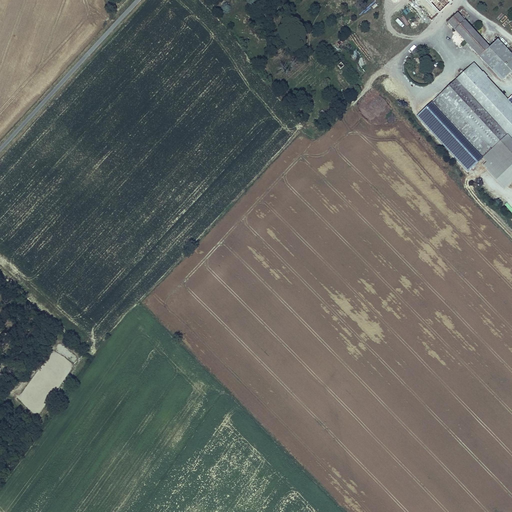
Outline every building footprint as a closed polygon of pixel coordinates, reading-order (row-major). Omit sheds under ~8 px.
[(427,0),(439,13),(451,2),(448,0),(427,0)] [(479,56),(489,47),(457,13),(447,22),(479,56)] [(366,36),(374,41),(378,35),(370,30),(366,36)] [(365,57),(370,52),(355,37),(350,42),(365,57)] [(511,54),(498,39),(489,47),(479,56),(502,80),(511,70),(511,54)] [(349,56),(355,61),(360,55),(355,50),(349,56)] [(511,103),(474,63),(456,79),(507,134),(511,139),(511,103)] [(482,157),(507,134),(456,79),(431,102),(482,157)] [(468,171),(482,157),(431,102),(417,116),(468,171)] [(511,181),(511,139),(507,134),(482,157),(486,162),(483,165),(504,188),(511,181)]
